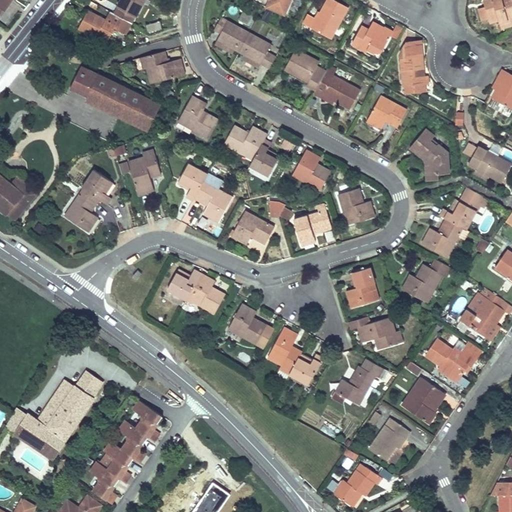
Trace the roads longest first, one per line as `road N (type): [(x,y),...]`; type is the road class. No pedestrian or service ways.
road 1 (residential): [(192,0),(192,38),(217,81),(381,173),(400,195),(392,231),(318,261)]
road 2 (residential): [(266,272),(182,243),(145,241),(73,297)]
road 3 (residential): [(510,354),(442,449),(438,466),(457,511)]
road 4 (tertiary): [(73,297),(201,395)]
road 5 (tertiary): [(201,395),(287,483)]
